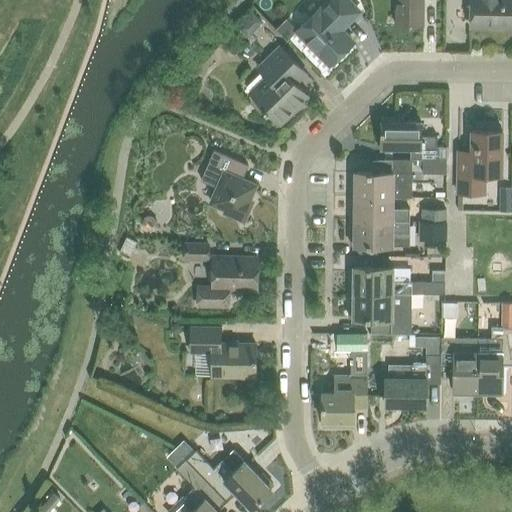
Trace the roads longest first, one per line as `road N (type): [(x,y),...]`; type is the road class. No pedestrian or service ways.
road 1 (residential): [(330,501),(297,451),(292,425),(298,163),(381,77),(511,74)]
road 2 (tertiary): [(511,444),(417,453),(370,472),(330,501)]
